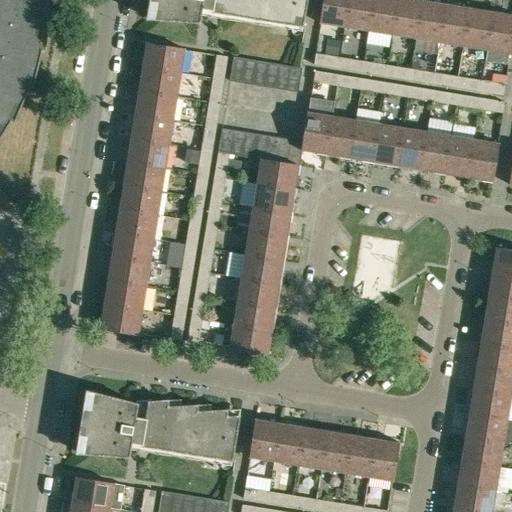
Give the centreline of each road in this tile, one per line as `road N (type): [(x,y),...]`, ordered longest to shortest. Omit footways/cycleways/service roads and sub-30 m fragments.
road 1 (residential): [(298,391),(436,415),(470,217),(332,195),(306,345)]
road 2 (residential): [(52,354),(107,0)]
road 3 (residential): [(52,354),(298,391)]
road 4 (residential): [(26,511),(52,354)]
